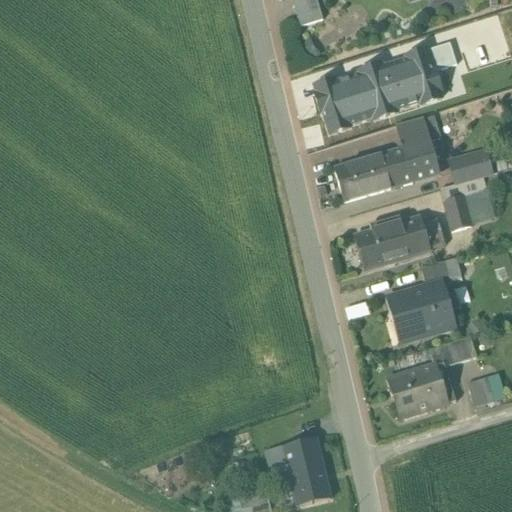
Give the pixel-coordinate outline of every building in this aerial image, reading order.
[(316,0),(291,0),(297,19),(320,12),(316,0)] [(320,12),(297,19),(300,29),(323,22),(320,12)] [(426,55),(313,91),(330,144),(443,108),(426,55)] [(433,118),(422,122),(424,128),(429,144),(440,141),(433,118)] [(420,134),(400,140),(403,150),(412,183),(434,177),(431,166),(433,165),(431,160),(429,161),(429,159),(428,160),(424,145),(429,144),(424,128),(420,134)] [(399,151),(333,171),(343,205),(413,185),(412,183),(403,150),(401,151),(400,148),(398,148),(399,151)] [(484,155),(472,158),(474,169),(487,166),(484,155)] [(487,166),(474,169),(478,180),(490,177),(487,166)] [(474,169),(452,175),(455,187),(468,183),(478,180),(474,169)] [(478,180),(468,183),(472,197),(485,193),(481,180),(478,180)] [(455,187),(440,191),(451,234),(472,229),(464,199),(472,197),(468,183),(455,187)] [(371,233),(353,239),(364,274),(430,255),(429,252),(421,226),(420,220),(388,229),(371,233)] [(437,221),(421,226),(429,252),(445,248),(437,221)] [(387,224),(370,228),(371,233),(388,229),(387,224)] [(455,261),(446,263),(450,277),(449,277),(450,281),(461,278),(455,261)] [(446,263),(421,271),(425,284),(449,277),(450,277),(446,263)] [(441,286),(387,301),(400,346),(454,330),(441,286)] [(364,306),(346,311),(349,323),(367,318),(364,306)] [(470,341),(429,353),(433,369),(434,369),(443,366),(444,369),(476,360),(470,341)] [(444,369),(443,366),(434,369),(446,406),(455,404),(444,369)] [(433,369),(388,383),(400,421),(446,406),(434,369),(433,369)] [(486,380),(466,386),(474,410),(493,404),(486,380)] [(316,441),(282,449),(287,471),(296,509),(330,501),(316,441)] [(282,449),(267,453),(272,475),(287,471),(282,449)] [(269,511),(265,492),(248,496),(251,509),(251,511),(269,511)] [(248,496),(238,498),(241,511),(251,509),(248,496)]
